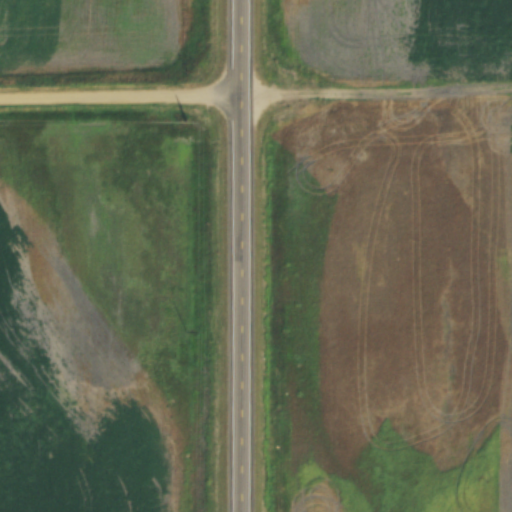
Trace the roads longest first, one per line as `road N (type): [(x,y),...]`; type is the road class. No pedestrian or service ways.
road 1 (primary): [(241,511),(240,0)]
road 2 (residential): [(241,97),(511,85)]
road 3 (residential): [(241,97),(0,96)]
